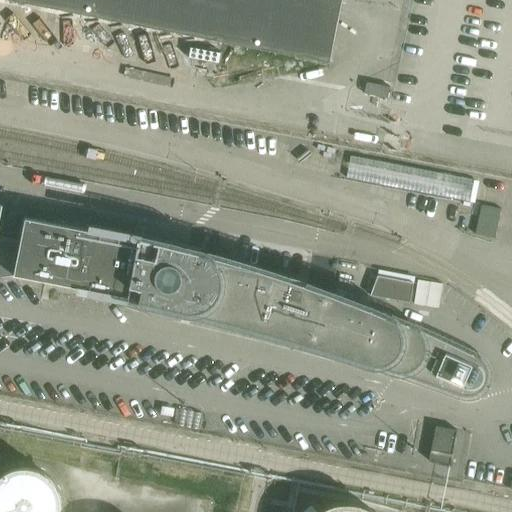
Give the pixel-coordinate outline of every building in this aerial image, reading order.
[(5,0),(330,63),(342,0),(5,0)] [(477,181),(352,157),(347,182),(472,206),(477,181)] [(0,276),(1,278),(14,276),(127,298),(129,298),(129,299),(152,305),(175,310),(192,314),(216,320),(226,323),(236,325),(246,328),(256,331),(266,333),(276,336),(286,339),(296,342),(306,345),(315,347),(324,350),(333,353),(342,356),(351,359),(360,361),(369,364),(378,367),(387,370),(395,373),(403,376),(411,379),(419,381),(428,384),(436,387),(444,390),(452,393),(460,396),(462,397),(464,397),(467,397),(469,397),(471,397),(474,397),(476,396),(478,394),(480,393),(482,392),(484,390),(485,388),(486,386),(487,383),(488,381),(488,379),(488,376),(488,374),(488,371),(487,369),(486,367),(485,365),(483,363),(482,361),(480,360),(478,358),(475,357),(468,354),(460,350),(452,346),(444,342),(436,339),(428,335),(420,332),(412,328),(404,325),(390,319),(376,313),(362,307),(348,302),(334,296),(319,291),(305,286),(290,281),(276,276),(261,271),(246,267),(231,262),(216,258),(201,254),(186,250),(171,246),(156,243),(141,239),(140,240),(131,238),(26,217),(21,241),(0,237),(0,223),(4,206),(0,204),(0,276)] [(478,233),(497,236),(501,207),(482,204),(478,233)] [(196,223),(190,251),(259,265),(265,236),(196,223)] [(378,276),(371,296),(410,304),(414,284),(378,276)] [(440,307),(444,284),(419,279),(416,302),(440,307)] [(449,466),(456,431),(435,427),(428,462),(449,466)] [(60,511),(62,507),(62,500),(62,493),(60,486),(56,480),(52,474),(47,469),(40,466),(34,463),(27,462),(19,463),(12,464),(6,467),(0,471),(0,511),(60,511)] [(378,511),(372,507),(366,504),(357,501),(348,500),(336,500),(328,503),(319,507),(313,511),(378,511)]
